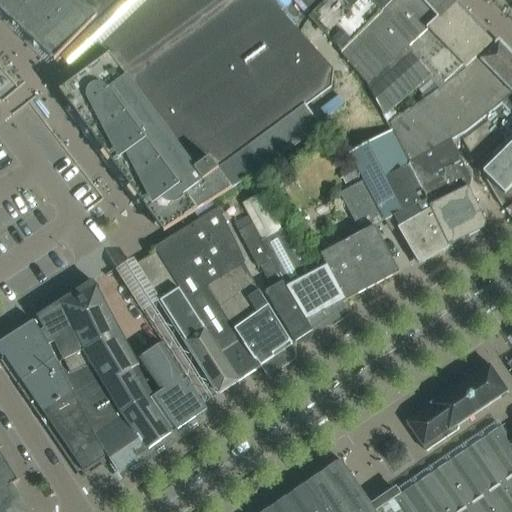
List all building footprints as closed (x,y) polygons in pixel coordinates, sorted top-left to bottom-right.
[(0,0),(0,12),(52,63),(95,18),(106,8),(114,0),(0,0)] [(159,0),(107,55),(58,92),(162,233),(228,188),(230,191),(320,130),(304,107),(330,89),(332,71),(268,0),(159,0)] [(297,0),(309,12),(321,0),(297,0)] [(321,0),(309,12),(311,14),(306,19),(340,53),(349,44),(350,45),(396,0),(321,0)] [(409,52),(457,8),(455,6),(456,5),(450,0),(396,0),(350,45),(339,55),(365,85),(367,89),(367,91),(410,52),(409,52)] [(410,52),(367,91),(387,125),(398,118),(393,111),(416,90),(425,99),(467,69),(492,44),(457,8),(409,52),(410,52)] [(474,97),(511,59),(497,45),(496,46),(493,44),(492,44),(467,69),(425,99),(398,118),(387,125),(391,132),(398,146),(474,97)] [(501,104),(511,94),(511,59),(474,97),(398,146),(407,166),(430,153),(452,140),(459,136),(461,135),(491,114),(501,104)] [(511,94),(501,104),(511,115),(511,94)] [(511,115),(501,104),(491,114),(461,135),(459,136),(499,206),(511,198),(511,115)] [(383,217),(385,221),(391,217),(397,228),(396,229),(418,266),(447,248),(447,247),(407,166),(398,146),(391,132),(350,154),(371,194),(383,217)] [(470,181),(470,179),(464,166),(452,140),(430,153),(469,237),(482,230),(484,224),(467,188),(470,181)] [(407,166),(447,247),(469,237),(430,153),(407,166)] [(262,194),(242,205),(248,216),(252,225),(287,289),(311,331),(338,313),(339,316),(346,312),(340,303),(345,300),(326,266),(310,274),(285,228),(282,230),(262,194)] [(345,300),(345,302),(399,274),(372,223),(383,217),(371,194),(352,203),(363,225),(346,234),(349,241),(321,256),(326,266),(345,300)] [(218,209),(153,249),(156,254),(157,254),(169,273),(168,274),(179,291),(237,384),(259,368),(256,363),(254,363),(205,286),(241,264),(238,259),(242,257),(218,209)] [(252,225),(238,232),(239,232),(257,269),(259,268),(269,289),(267,290),(263,292),(294,343),(312,332),(311,331),(287,289),(252,225)] [(154,253),(135,265),(218,395),(237,384),(179,291),(154,253)] [(241,264),(205,286),(254,363),(256,363),(259,368),(259,367),(291,346),(259,295),(260,294),(243,263),(241,264)] [(49,350),(52,355),(72,393),(83,415),(102,451),(102,452),(105,458),(106,457),(116,472),(129,463),(145,452),(172,434),(205,410),(160,344),(137,360),(160,393),(149,400),(148,397),(152,395),(136,368),(138,366),(94,283),(36,320),(44,333),(40,336),(49,350)] [(0,352),(3,357),(39,333),(32,322),(0,342),(0,352)] [(49,350),(40,336),(39,333),(3,357),(18,379),(52,355),(49,350)] [(52,355),(18,379),(42,414),(72,393),(52,355)] [(450,432),(507,393),(488,365),(429,406),(429,407),(405,423),(425,452),(451,434),(450,432)] [(72,393),(42,414),(55,433),(83,415),(72,393)] [(83,473),(105,458),(102,452),(102,451),(83,415),(55,433),(83,473)] [(483,439),(511,481),(511,445),(500,427),(483,439)] [(466,450),(508,511),(511,511),(511,481),(483,439),(466,450)] [(449,462),(483,511),(508,511),(466,450),(449,462)] [(10,487),(18,481),(0,453),(0,511),(18,511),(15,506),(21,503),(10,487)] [(383,511),(381,509),(380,507),(374,511),(338,461),(260,511),(383,511)] [(434,511),(483,511),(449,462),(416,485),(434,511)] [(410,511),(434,511),(416,485),(399,496),(410,511)] [(381,509),(383,511),(410,511),(399,496),(390,502),(381,509)]
